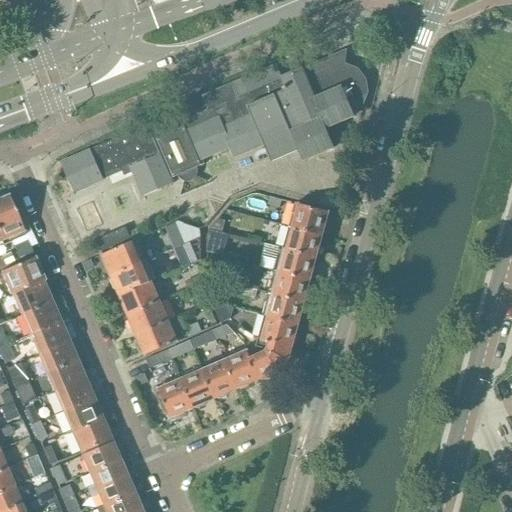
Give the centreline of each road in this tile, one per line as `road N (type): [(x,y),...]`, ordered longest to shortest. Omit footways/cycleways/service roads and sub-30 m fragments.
road 1 (tertiary): [(444,0),(425,28),(319,403)]
road 2 (residential): [(0,156),(15,156),(160,473)]
road 3 (secondary): [(124,78),(314,0)]
road 4 (residential): [(319,403),(160,473)]
road 5 (tertiary): [(472,395),(511,239)]
road 6 (secondary): [(0,122),(124,78)]
road 7 (tertiary): [(440,511),(472,395)]
